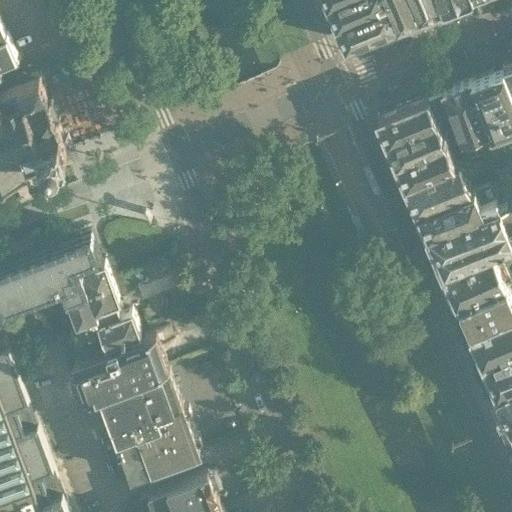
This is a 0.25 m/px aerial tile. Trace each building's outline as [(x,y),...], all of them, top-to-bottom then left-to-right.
[(386,0),(327,0),(337,20),(386,0)] [(387,0),(386,0),(337,20),(344,36),(350,38),(396,21),(387,0)] [(418,12),(413,0),(387,0),(396,21),(418,12)] [(442,3),(440,0),(413,0),(418,12),(442,3)] [(17,52),(7,29),(5,30),(0,17),(0,67),(18,60),(15,53),(17,52)] [(511,59),(503,62),(511,85),(511,59)] [(511,85),(503,62),(471,75),(493,130),(511,122),(511,85)] [(41,73),(41,71),(0,86),(0,172),(24,163),(25,165),(27,165),(26,163),(69,147),(69,145),(67,145),(56,116),(60,115),(59,112),(57,113),(51,97),(53,96),(52,94),(48,95),(40,74),(41,73)] [(496,137),(493,130),(471,75),(443,87),(443,88),(451,110),(457,124),(460,131),(468,152),(485,146),(484,142),(496,137)] [(451,110),(443,88),(437,90),(444,106),(438,108),(441,114),(451,110)] [(377,113),(387,135),(438,115),(428,93),(377,113)] [(438,115),(387,135),(396,156),(447,136),(438,115)] [(450,134),(460,131),(457,124),(448,128),(450,134)] [(447,136),(396,156),(406,179),(455,158),(455,156),(447,136)] [(455,158),(406,179),(418,207),(473,186),(472,185),(465,168),(461,160),(460,156),(459,155),(455,156),(455,158)] [(473,186),(418,207),(427,229),(500,201),(499,199),(491,178),(475,185),(475,184),(472,185),(473,186)] [(500,201),(427,229),(443,266),(511,238),(511,195),(507,197),(507,196),(499,199),(500,201)] [(92,225),(0,259),(0,383),(47,511),(71,511),(17,362),(0,316),(0,294),(8,291),(10,297),(63,278),(67,290),(113,273),(105,255),(99,257),(98,255),(102,254),(92,225)] [(446,270),(458,300),(506,280),(493,250),(446,270)] [(113,273),(67,290),(57,294),(66,320),(84,313),(96,343),(142,327),(133,303),(122,307),(117,293),(120,292),(113,273)] [(511,293),(506,280),(458,300),(471,329),(511,311),(511,293)] [(511,311),(471,329),(484,359),(511,346),(511,311)] [(87,392),(168,362),(169,362),(162,342),(162,341),(156,327),(156,326),(74,356),(87,392)] [(511,346),(484,359),(497,391),(511,384),(511,346)] [(168,362),(87,392),(97,421),(179,391),(169,363),(169,364),(168,362)] [(0,511),(47,511),(0,383),(0,511)] [(511,384),(497,391),(511,424),(511,423),(511,384)] [(183,402),(179,391),(97,421),(110,457),(112,456),(119,476),(153,464),(156,467),(170,462),(171,457),(180,454),(183,457),(191,454),(192,450),(200,447),(198,443),(202,439),(199,431),(193,430),(188,415),(191,411),(189,403),(183,402)] [(139,492),(146,511),(151,511),(157,510),(157,511),(193,511),(221,501),(215,485),(222,483),(215,465),(209,468),(208,466),(139,492)] [(225,511),(221,501),(193,511),(225,511)]
